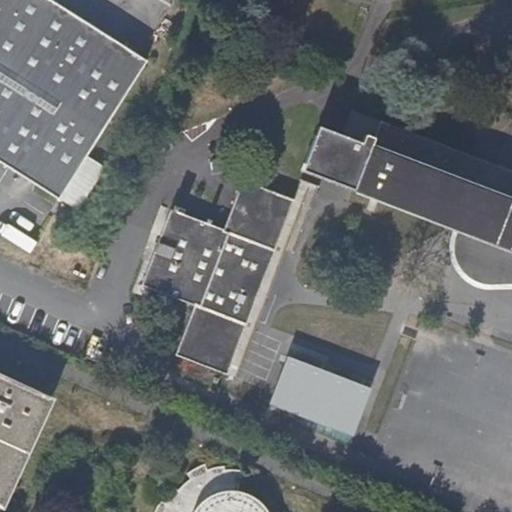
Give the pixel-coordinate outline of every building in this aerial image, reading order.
[(0,0),(0,165),(54,200),(82,155),(142,61),(45,0),(0,0)] [(511,171),(347,109),(337,136),(314,128),(300,169),(511,248),(511,171)] [(100,166),(82,155),(54,200),(72,209),(100,166)] [(293,203),(242,182),(223,231),(171,209),(142,285),(192,306),(174,354),(225,375),(293,203)] [(287,358),(270,405),(352,435),(369,388),(287,358)] [(0,494),(47,393),(0,372),(0,494)] [(156,501),(151,511),(254,511),(250,507),(244,503),(235,497),(240,473),(231,468),(228,465),(222,467),(219,463),(204,470),(203,466),(187,474),(188,478),(174,489),(172,487),(160,501),(156,501)]
